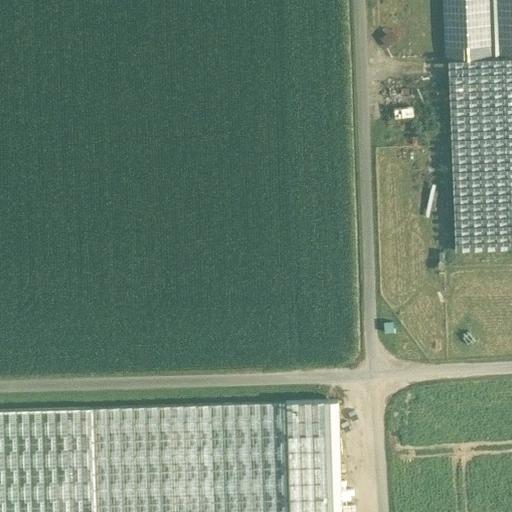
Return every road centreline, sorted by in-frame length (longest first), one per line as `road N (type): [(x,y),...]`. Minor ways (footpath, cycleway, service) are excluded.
road 1 (unclassified): [(359,0),(372,377)]
road 2 (unclassified): [(372,377),(0,388)]
road 3 (unclassified): [(511,369),(372,377)]
road 4 (unclassified): [(372,377),(381,511)]
